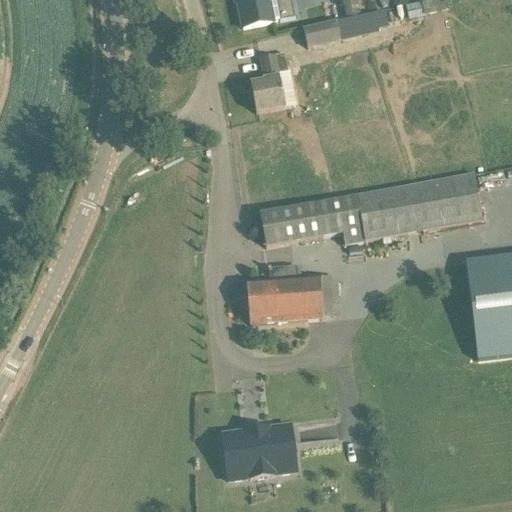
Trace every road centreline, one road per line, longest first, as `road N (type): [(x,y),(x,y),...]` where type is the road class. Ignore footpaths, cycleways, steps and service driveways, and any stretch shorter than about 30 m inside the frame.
road 1 (tertiary): [(0,388),(89,207),(112,141)]
road 2 (unclassified): [(112,141),(202,115),(219,88),(216,48),(196,0)]
road 3 (tertiary): [(112,141),(116,56),(108,0)]
